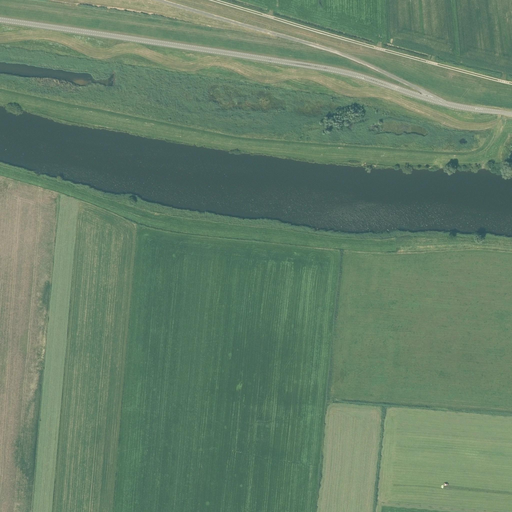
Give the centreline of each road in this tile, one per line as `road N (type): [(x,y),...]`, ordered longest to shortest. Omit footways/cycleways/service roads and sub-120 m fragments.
road 1 (tertiary): [(500,112),(329,69),(0,19)]
road 2 (track): [(325,48),(0,2)]
